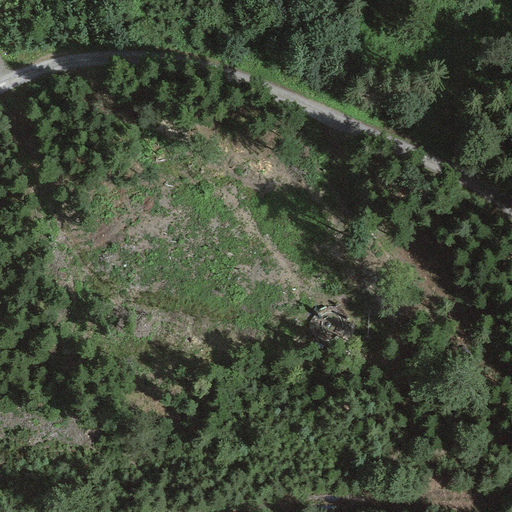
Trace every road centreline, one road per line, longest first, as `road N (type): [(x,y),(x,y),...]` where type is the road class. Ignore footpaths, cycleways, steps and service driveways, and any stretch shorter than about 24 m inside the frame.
road 1 (track): [(236,0),(279,89),(401,140),(511,210)]
road 2 (track): [(279,89),(149,57),(75,61),(0,84)]
